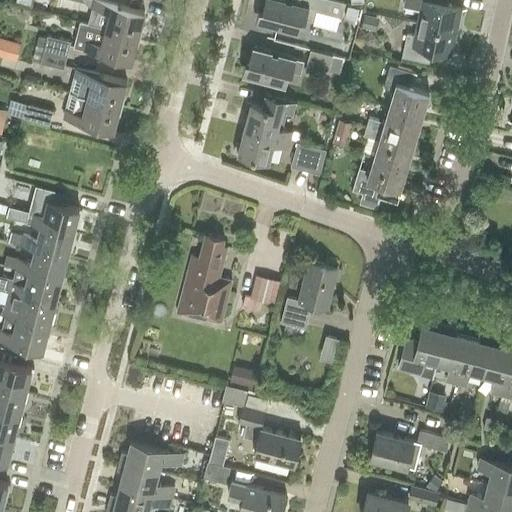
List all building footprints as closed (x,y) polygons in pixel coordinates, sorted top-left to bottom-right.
[(103,0),(94,0),(93,7),(88,23),(105,27),(140,36),(143,27),(141,26),(145,11),(103,0)] [(288,0),(265,0),(260,21),(298,32),(302,17),(314,20),(317,10),(341,16),(345,2),(335,0),(291,0),(291,1),(288,0)] [(417,22),(457,31),(462,8),(448,5),(449,0),(404,0),(403,6),(420,9),(417,22)] [(376,29),(379,16),(364,12),(361,25),(376,29)] [(140,36),(105,27),(88,23),(80,21),(74,45),(132,61),(136,45),(138,46),(140,36)] [(452,53),(457,31),(417,22),(415,35),(407,33),(402,56),(429,62),(432,49),(452,53)] [(44,48),(67,54),(71,40),(48,34),(44,48)] [(13,40),(9,57),(16,59),(21,42),(13,40)] [(301,73),(304,60),(292,57),(292,56),(253,46),(246,73),(285,83),(289,70),(301,73)] [(64,68),(67,54),(44,48),(41,62),(64,68)] [(339,72),(343,57),(311,49),(307,63),(339,72)] [(389,106),(422,116),(429,91),(409,85),(413,72),(390,65),(384,86),(394,90),(389,106)] [(70,92),(122,105),(125,96),(123,95),(127,80),(77,67),(70,92)] [(120,115),(122,105),(70,92),(64,117),(114,130),(118,115),(120,115)] [(244,127),(291,139),(293,131),(282,128),(287,112),(293,114),(297,101),(266,93),(263,105),(247,100),(244,112),(248,113),(244,127)] [(49,123),(53,110),(30,104),(26,117),(49,123)] [(415,140),(422,116),(389,106),(385,121),(370,117),(367,126),(415,140)] [(346,145),(352,122),(339,118),(333,141),(346,145)] [(407,164),(415,140),(367,126),(364,135),(368,136),(363,151),(375,155),(407,164)] [(289,147),(291,139),(244,127),(238,152),(269,160),(274,143),(289,147)] [(320,173),(326,149),(298,141),(291,166),(320,173)] [(400,189),(407,164),(375,155),(370,171),(359,168),(353,189),(362,192),(359,202),(377,207),(380,197),(376,196),(380,183),(400,189)] [(41,224),(73,232),(80,208),(60,203),(63,191),(36,183),(29,210),(9,205),(7,215),(41,224)] [(67,255),(73,232),(41,224),(37,237),(11,231),(9,240),(20,243),(20,244),(35,248),(35,247),(67,255)] [(220,276),(227,246),(222,244),(224,238),(205,233),(199,256),(192,254),(177,312),(206,320),(207,317),(222,321),(232,279),(220,276)] [(61,279),(67,255),(35,247),(35,248),(31,261),(17,257),(17,256),(6,253),(3,265),(16,268),(16,267),(61,279)] [(327,307),(337,267),(310,260),(300,299),(287,296),(281,321),(305,328),(312,303),(327,307)] [(55,302),(61,279),(16,267),(16,268),(13,278),(0,274),(0,288),(8,291),(23,294),(55,302)] [(275,303),(281,280),(256,273),(250,297),(262,300),(275,303)] [(49,326),(55,302),(23,294),(8,291),(2,314),(5,315),(17,318),(17,317),(49,326)] [(243,305),(260,310),(262,300),(250,297),(245,296),(243,305)] [(0,338),(43,350),(49,326),(17,317),(17,318),(5,315),(2,328),(0,327),(0,338)] [(437,362),(447,326),(437,323),(435,328),(422,325),(418,339),(406,336),(398,366),(434,375),(437,362)] [(456,381),(468,337),(455,333),(457,328),(447,326),(437,362),(450,365),(446,378),(456,381)] [(327,355),(340,358),(345,334),(332,331),(327,355)] [(482,374),(492,338),(482,335),(480,340),(468,337),(456,381),(466,384),(470,371),(482,374)] [(499,400),(511,351),(511,348),(500,345),(502,340),(492,338),(482,374),(495,377),(489,398),(499,400)] [(0,384),(26,392),(32,368),(21,365),(23,358),(0,351),(0,384)] [(511,351),(499,400),(497,409),(507,412),(511,393),(511,351)] [(260,369),(237,364),(233,380),(256,386),(260,369)] [(0,409),(20,415),(26,392),(0,384),(0,409)] [(447,394),(430,389),(426,405),(442,410),(447,394)] [(475,403),(463,401),(460,416),(472,419),(475,403)] [(294,464),(301,437),(261,426),(265,411),(243,405),(239,421),(246,423),(243,436),(258,440),(254,453),(257,454),(255,464),(287,472),(289,462),(294,464)] [(0,434),(13,438),(20,415),(0,409),(0,434)] [(417,441),(417,442),(421,443),(446,450),(450,437),(420,429),(417,441)] [(377,430),(371,456),(407,465),(415,467),(421,443),(417,442),(417,441),(414,440),(377,430)] [(0,460),(7,462),(13,438),(0,434),(0,460)] [(209,461),(223,465),(229,439),(212,434),(207,452),(211,453),(209,461)] [(119,460),(159,471),(162,459),(180,464),(183,454),(131,440),(127,453),(121,452),(119,460)] [(489,484),(511,489),(511,465),(481,457),(478,468),(492,471),(489,484)] [(156,482),(159,471),(119,460),(116,472),(122,474),(120,483),(172,496),(175,487),(156,482)] [(223,465),(209,461),(208,461),(203,477),(226,483),(230,467),(223,465)] [(246,483),(232,480),(228,493),(243,497),(239,510),(245,511),(281,511),(286,493),(246,483)] [(169,506),(172,496),(120,483),(116,495),(110,494),(108,502),(145,511),(147,511),(151,501),(169,506)] [(436,505),(439,491),(411,484),(407,498),(436,505)] [(511,511),(511,489),(489,484),(485,496),(472,493),(469,503),(507,511),(511,511)] [(405,511),(409,501),(368,491),(362,511),(405,511)] [(455,510),(458,500),(446,497),(443,507),(455,510)] [(145,511),(108,502),(106,511),(110,511),(145,511)] [(507,511),(469,503),(466,511),(507,511)]
